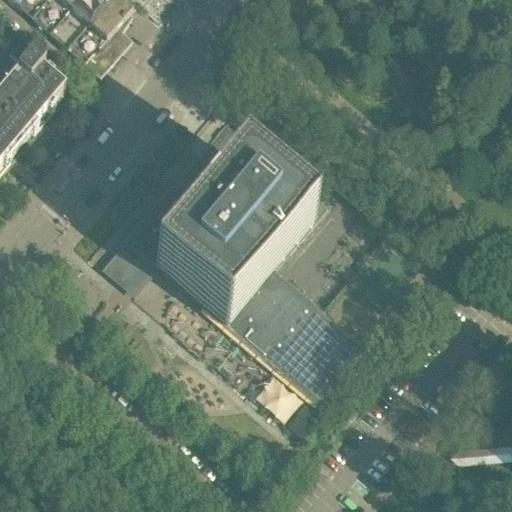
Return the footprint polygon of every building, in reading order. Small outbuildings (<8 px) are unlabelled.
[(2,0),(14,10),(22,0),(2,0)] [(22,0),(14,10),(31,25),(53,0),(22,0)] [(53,0),(31,25),(49,41),(72,15),(54,0),(53,0)] [(54,0),(72,15),(85,0),(54,0)] [(85,0),(72,15),(89,30),(114,2),(114,1),(113,2),(109,0),(85,0)] [(114,2),(89,30),(121,58),(130,48),(120,39),(131,23),(129,21),(132,18),(131,17),(130,18),(114,3),(114,2)] [(49,41),(67,56),(89,30),(72,15),(49,41)] [(89,30),(67,56),(99,84),(122,58),(121,58),(89,30)] [(18,84),(8,97),(42,125),(64,99),(65,98),(51,87),(42,79),(45,75),(33,64),(26,73),(17,66),(16,67),(17,67),(10,75),(9,74),(9,76),(18,84)] [(8,97),(0,105),(0,135),(20,152),(42,125),(8,97)] [(0,135),(0,174),(20,152),(0,135)] [(317,227),(245,167),(203,216),(173,190),(125,246),(127,247),(156,272),(159,274),(228,332),(325,414),(372,360),(274,277),(317,227)] [(136,301),(159,274),(156,272),(127,247),(104,273),(136,301)] [(301,437),(316,414),(304,407),(290,430),(301,437)] [(335,427),(343,434),(357,418),(348,411),(335,427)] [(399,433),(414,445),(429,428),(414,416),(399,433)]
